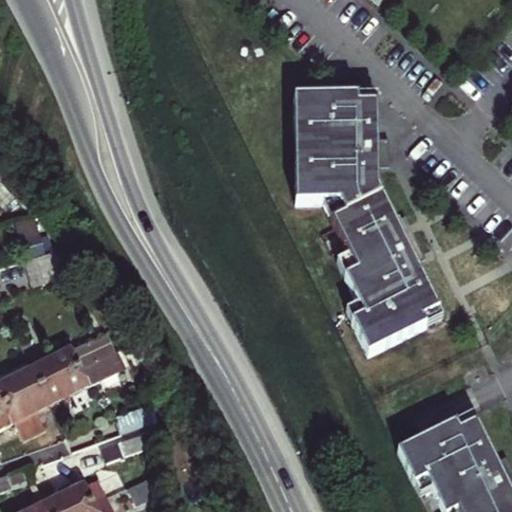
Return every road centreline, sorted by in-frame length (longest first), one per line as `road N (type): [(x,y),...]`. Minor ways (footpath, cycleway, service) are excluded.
road 1 (tertiary): [(28,0),(106,203),(216,362)]
road 2 (tertiary): [(216,362),(134,198),(74,0)]
road 3 (tertiary): [(290,511),(216,362)]
